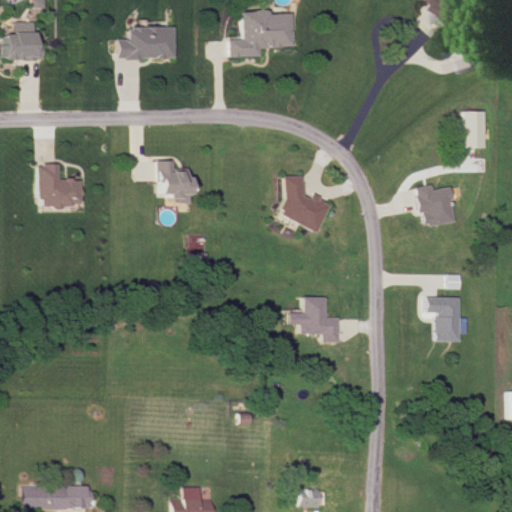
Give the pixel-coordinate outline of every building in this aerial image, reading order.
[(38,8),(38,0),(25,0),(25,7),(38,8)] [(415,0),(422,4),(416,12),(436,27),(453,3),(448,0),(415,0)] [(232,12),(233,39),(220,39),(220,57),(251,56),(251,47),(284,46),(282,10),(232,12)] [(0,59),(35,60),(35,43),(27,43),(27,22),(7,22),(7,34),(0,34),(0,59)] [(108,39),(109,59),(166,57),(165,26),(120,28),(120,38),(108,39)] [(450,74),(476,65),(470,46),(443,54),(450,74)] [(181,203),(182,176),(178,176),(178,168),(163,168),(163,160),(148,160),(148,193),(159,193),(159,198),(166,198),(166,203),(181,203)] [(27,164),(28,207),(71,206),(71,178),(49,179),(49,164),(27,164)] [(294,181),(282,175),(264,213),(306,232),(319,204),(290,191),(294,181)] [(406,187),(410,213),(414,213),(416,226),(448,221),(442,186),(424,189),(424,184),(406,187)] [(438,288),(452,288),(452,274),(439,274),(438,288)] [(327,342),(328,317),(315,316),(315,296),(292,296),(292,312),(276,312),(276,324),(287,324),(287,333),(310,334),(310,341),(327,342)] [(451,297),(416,296),(415,312),(425,312),(425,341),(450,341),(450,333),(458,333),(458,317),(451,317),(451,297)] [(511,391),(498,391),(497,418),(511,418),(511,391)] [(12,507),(82,508),(83,487),(13,485),(12,507)] [(191,511),(193,487),(175,486),(174,498),(163,498),(162,511),(191,511)] [(311,507),(311,489),(291,488),(290,506),(311,507)]
